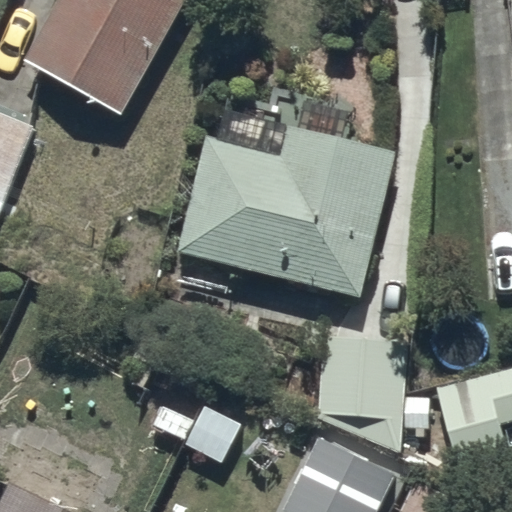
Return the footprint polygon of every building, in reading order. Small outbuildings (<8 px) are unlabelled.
[(60,0),(29,56),(126,111),(188,0),(60,0)] [(220,133),(207,130),(179,248),(362,291),(396,144),(343,132),(349,105),(303,94),(296,124),(226,108),(220,133)] [(0,214),(36,124),(0,109),(0,214)] [(319,329),(313,414),(400,457),(403,423),(425,424),(427,393),(404,392),(408,334),(319,329)] [(511,419),(511,363),(436,385),(460,472),(511,457),(511,454),(503,422),(511,419)] [(283,509),(290,511),(374,511),(395,469),(318,434),(283,509)] [(415,475),(396,511),(481,511),(482,509),(415,475)] [(0,511),(85,511),(14,477),(0,505),(0,511)]
